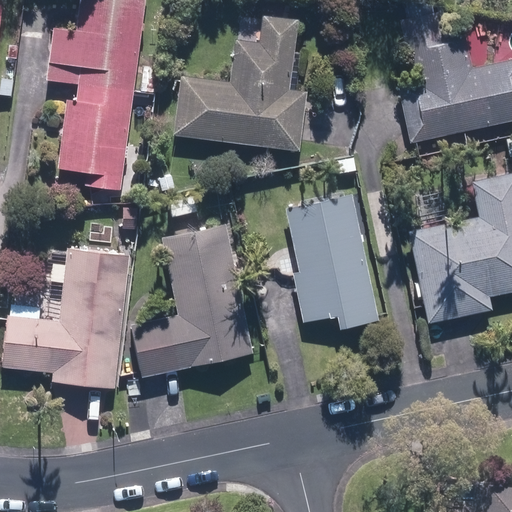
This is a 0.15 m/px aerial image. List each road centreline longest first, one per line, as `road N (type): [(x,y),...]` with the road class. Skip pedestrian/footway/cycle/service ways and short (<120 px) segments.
road 1 (residential): [(287,436),(53,484),(0,482)]
road 2 (residential): [(511,389),(287,436)]
